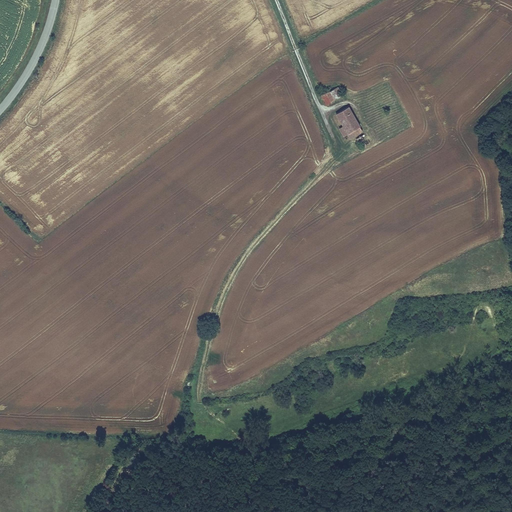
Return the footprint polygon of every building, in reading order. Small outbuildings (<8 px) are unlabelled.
[(326,93),(330,100),(342,94),(338,86),(326,92),(326,93)] [(330,100),(326,93),(321,96),(326,105),(331,102),(330,100)] [(335,113),(343,126),(339,128),(344,136),(348,134),(360,126),(361,126),(349,105),(335,113)] [(350,138),(362,130),(360,126),(348,134),(350,138)] [(363,148),(370,144),(365,135),(358,139),(363,148)]
